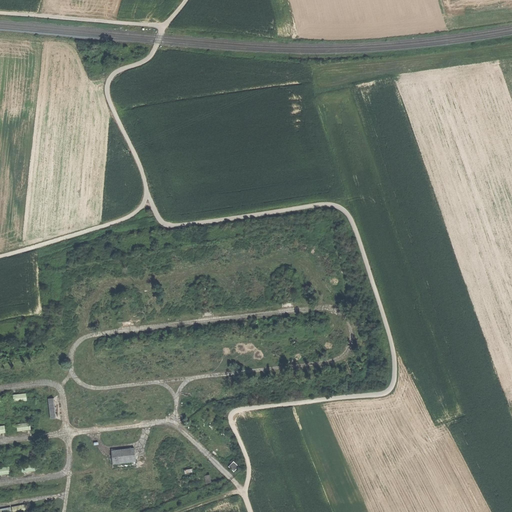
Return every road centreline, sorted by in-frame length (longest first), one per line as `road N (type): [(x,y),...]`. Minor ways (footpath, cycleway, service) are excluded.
road 1 (track): [(147,193),(171,226),(339,205),(350,216),(393,348),(395,374),(381,393),(235,411),(230,420),(248,464),(243,488)]
road 2 (track): [(72,371),(80,383),(106,388),(319,363),(346,352),(349,322),(324,307),(94,334),(70,357)]
road 3 (track): [(185,0),(150,56),(107,83),(144,175),(141,206),(112,223),(0,256)]
road 4 (track): [(243,488),(176,424),(0,440)]
road 5 (track): [(165,25),(0,11)]
road 6 (track): [(68,471),(60,387),(0,387)]
